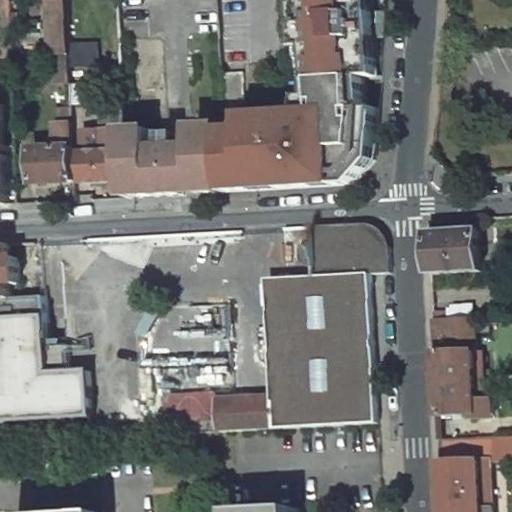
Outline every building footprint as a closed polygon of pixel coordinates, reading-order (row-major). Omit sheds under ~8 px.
[(49,0),(54,83),(72,82),(67,0),(49,0)] [(226,127),(230,192),(348,185),(377,159),(381,107),(368,108),(366,76),(379,76),(377,37),(382,37),(380,11),(375,11),(369,12),(368,0),(297,0),(298,14),(308,13),(314,113),(260,116),(260,122),(247,122),(244,72),(224,73),(226,127)] [(9,16),(10,30),(19,30),(18,15),(9,16)] [(5,146),(4,103),(0,103),(0,205),(8,205),(6,165),(11,165),(11,145),(5,146)] [(85,132),(87,181),(126,178),(123,130),(127,130),(126,108),(101,109),(103,132),(85,132)] [(57,150),(36,151),(38,184),(77,182),(73,110),(60,110),(61,126),(56,126),(57,150)] [(198,155),(158,157),(158,150),(156,130),(127,130),(130,198),(230,192),(226,127),(195,128),(197,147),(198,155)] [(183,148),(182,134),(167,134),(168,149),(158,150),(158,157),(198,155),(197,147),(183,148)] [(432,274),(482,271),(481,218),(448,219),(449,232),(430,233),(432,274)] [(379,424),(371,276),(392,274),(390,250),(364,225),(314,228),(315,245),(299,247),(301,265),(315,264),(317,278),(269,282),(275,400),(220,404),(221,418),(221,433),(379,424)] [(12,245),(0,245),(0,301),(15,300),(14,285),(22,285),(21,259),(13,259),(12,245)] [(0,301),(0,409),(1,422),(94,417),(90,372),(65,373),(62,341),(51,341),(51,333),(48,333),(47,299),(15,300),(0,301)] [(473,320),(472,306),(455,306),(450,311),(451,322),(473,320)] [(435,322),(440,419),(476,417),(476,424),(495,422),(494,403),(488,402),(481,402),(479,366),(486,366),(485,352),(477,353),(476,320),(473,320),(451,322),(447,322),(435,322)] [(196,380),(232,379),(232,360),(182,361),(182,369),(196,369),(196,380)] [(488,402),(486,366),(479,366),(481,402),(488,402)] [(219,394),(164,397),(166,421),(221,418),(220,404),(219,394)] [(441,441),(444,495),(485,494),(485,474),(491,474),(491,466),(497,466),(496,438),(441,441)] [(445,511),(486,511),(485,494),(444,495),(445,511)]
